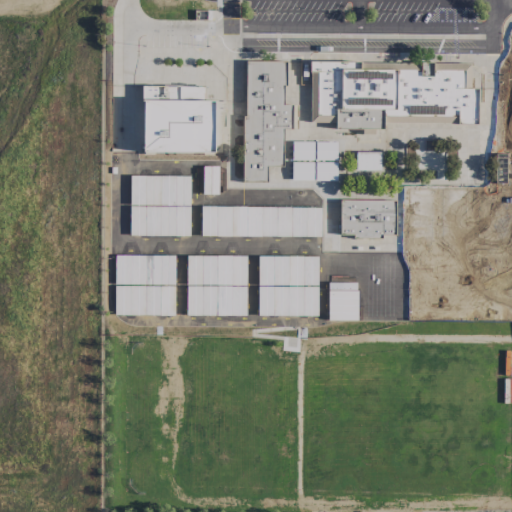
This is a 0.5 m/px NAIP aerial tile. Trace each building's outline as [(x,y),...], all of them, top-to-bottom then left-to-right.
[(243,182),(268,182),(268,158),(282,158),(282,129),(291,129),(291,104),(284,104),(284,61),(244,61),(243,182)] [(470,63),(377,63),(377,67),(358,67),(358,62),(309,62),(310,122),(335,122),(335,129),(361,129),(361,131),(383,131),(383,116),(419,116),(419,122),(428,122),(428,116),(457,116),(457,124),(476,124),(476,88),(470,88),(470,63)] [(142,152),(213,152),(213,101),(203,100),(203,86),(143,86),(142,152)] [(336,181),(336,142),(292,141),(291,162),(291,180),(336,181)] [(380,170),(379,152),(355,152),(355,170),(380,170)] [(395,200),(340,200),(339,235),(352,235),(352,238),(382,238),(382,235),(395,235),(395,200)] [(473,247),(491,247),(491,238),(505,238),(505,205),(474,204),(473,247)]
